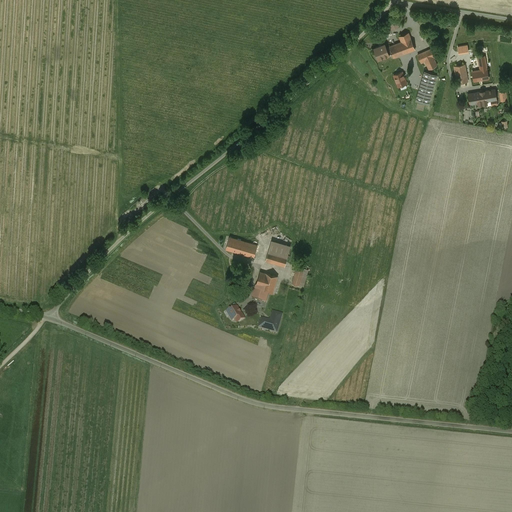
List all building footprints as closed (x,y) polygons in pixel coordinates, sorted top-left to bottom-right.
[(389,23),(391,30),(399,27),(397,20),(389,23)] [(399,36),(401,42),(406,53),(415,49),(409,32),(399,36)] [(401,42),(389,47),(392,54),(393,58),(406,53),(401,42)] [(385,44),(374,48),(377,55),(377,54),(379,59),(389,56),(386,48),(385,44)] [(437,46),(417,55),(421,63),(425,61),(429,69),(437,66),(434,60),(441,56),(437,46)] [(484,56),(478,57),(481,70),(487,69),(484,56)] [(465,64),(454,66),(457,84),(468,82),(465,64)] [(473,71),(469,72),(471,81),(474,80),(475,81),(489,78),(487,69),(481,70),(479,64),(472,66),(473,71)] [(437,75),(424,71),(416,101),(428,104),(437,75)] [(403,72),(393,75),(398,87),(407,84),(403,72)] [(495,89),(468,94),(470,104),(491,101),(492,106),(498,105),(495,89)] [(257,245),(229,237),(225,249),(254,257),(257,245)] [(291,246),(271,240),(266,260),(285,266),(291,246)] [(304,268),(297,266),(292,283),(299,285),(304,268)] [(277,276),(260,271),(255,288),(269,292),(272,293),(277,276)] [(269,292),(255,288),(252,298),(262,301),(266,302),(269,292)] [(241,315),(237,307),(233,310),(232,308),(228,311),(231,315),(230,316),(232,321),(235,319),(237,323),(245,318),(242,314),(241,315)] [(282,315),(273,312),(271,318),(272,320),(272,322),(270,323),(269,321),(265,319),(262,328),(271,331),(272,329),(277,331),(282,315)]
